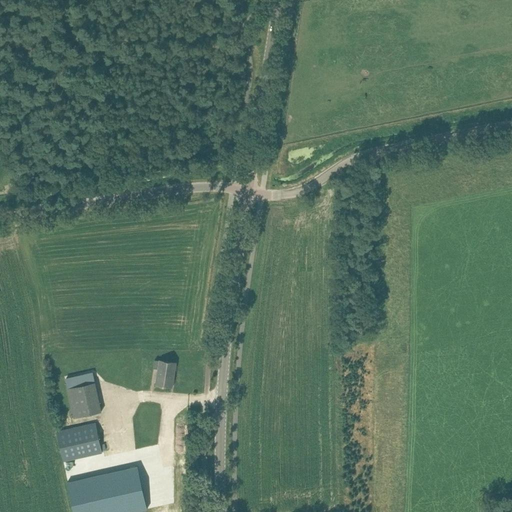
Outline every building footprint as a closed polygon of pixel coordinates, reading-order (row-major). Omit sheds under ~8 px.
[(159,369),(157,384),(172,386),(175,363),(154,360),(153,368),(159,369)] [(97,382),(68,387),(74,417),(103,411),(97,382)] [(152,401),(134,404),(141,444),(138,445),(140,461),(162,458),(152,401)] [(57,431),(63,461),(102,452),(96,422),(57,431)] [(135,467),(65,482),(71,511),(133,511),(145,509),(135,467)] [(158,501),(155,473),(142,475),(145,503),(158,501)]
